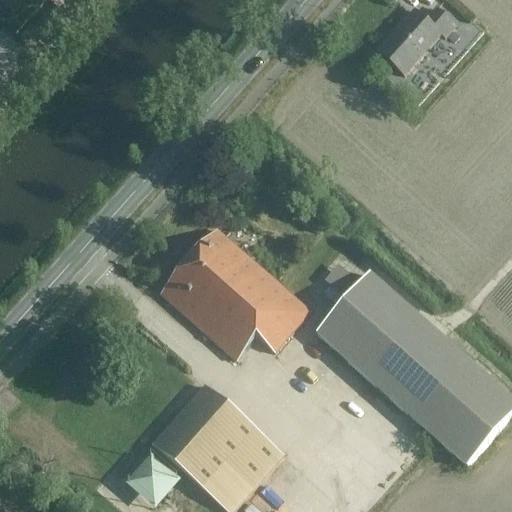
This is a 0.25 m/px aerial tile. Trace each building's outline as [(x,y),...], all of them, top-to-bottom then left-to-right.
[(378,54),(386,62),(380,70),(390,78),(396,71),(404,78),(440,39),(445,43),(457,30),(437,12),(427,23),(415,13),(378,54)] [(273,357),(308,317),(217,236),(161,299),(236,366),(257,342),(273,357)] [(511,401),(372,278),(362,288),(340,269),(326,285),(348,304),(319,338),(467,469),(511,417),(511,401)] [(225,511),(235,511),(282,459),(205,390),(154,448),(225,511)] [(155,511),(158,511),(182,485),(152,460),(128,489),(155,511)]
